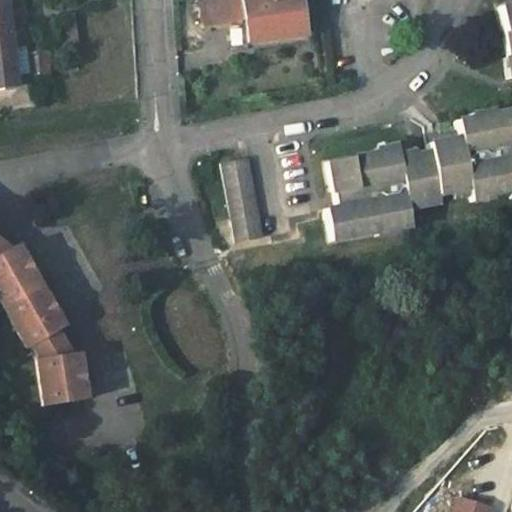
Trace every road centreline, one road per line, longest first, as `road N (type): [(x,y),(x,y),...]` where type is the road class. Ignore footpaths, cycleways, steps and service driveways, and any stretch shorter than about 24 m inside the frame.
road 1 (residential): [(160,140),(238,336),(248,511)]
road 2 (residential): [(449,0),(428,54),(373,98),(160,140)]
road 3 (residential): [(379,511),(474,416),(511,412)]
road 4 (residential): [(150,0),(160,140)]
